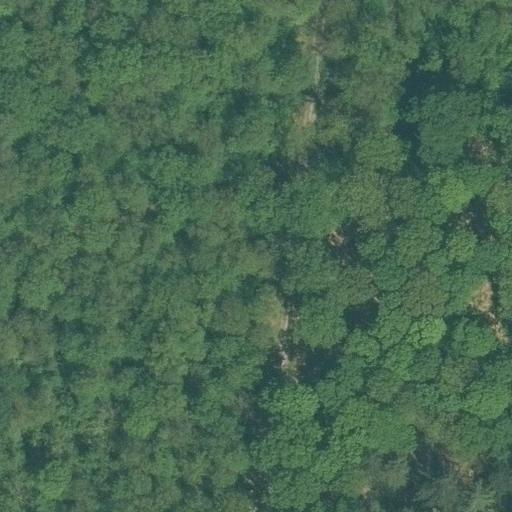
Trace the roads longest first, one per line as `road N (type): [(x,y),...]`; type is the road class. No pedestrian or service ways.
road 1 (track): [(321,0),(272,473)]
road 2 (track): [(0,254),(300,165)]
road 3 (track): [(301,160),(511,99)]
